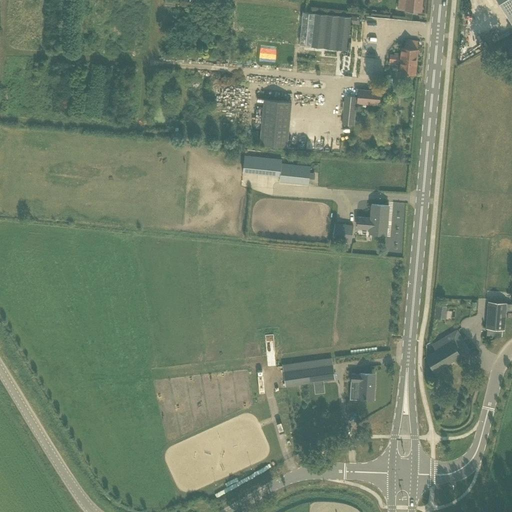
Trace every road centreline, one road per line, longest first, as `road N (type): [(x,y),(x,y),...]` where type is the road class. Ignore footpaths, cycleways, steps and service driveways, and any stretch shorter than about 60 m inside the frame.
road 1 (primary): [(405,390),(441,0)]
road 2 (tertiary): [(414,472),(449,472),(476,452),(511,347)]
road 3 (tertiary): [(234,511),(297,474),(394,471)]
road 4 (tertiary): [(88,511),(0,369)]
